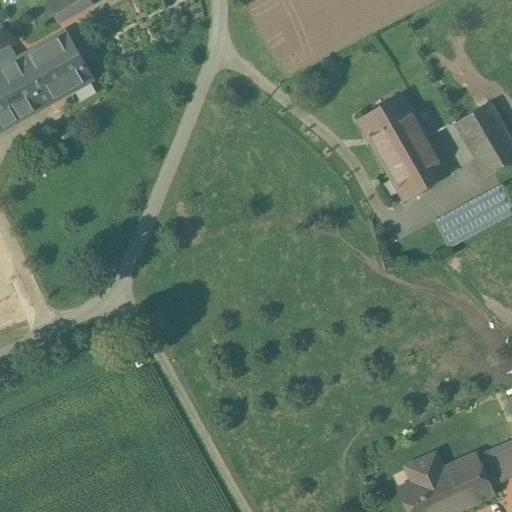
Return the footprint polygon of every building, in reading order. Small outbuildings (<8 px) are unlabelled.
[(49,0),(57,20),(95,6),(93,0),(49,0)] [(18,61),(0,70),(0,131),(91,80),(65,34),(18,61)] [(0,70),(18,61),(11,47),(0,53),(0,70)] [(402,97),(359,121),(404,200),(447,175),(436,155),(426,138),(402,97)] [(426,138),(436,155),(447,150),(458,170),(476,159),(486,178),(511,162),(511,142),(490,104),(456,124),(455,122),(426,138)] [(471,202),(486,229),(511,214),(511,206),(501,186),(471,202)] [(486,229),(471,202),(435,222),(449,249),(486,229)] [(511,441),(485,453),(496,477),(497,477),(511,470),(511,441)] [(417,482),(398,490),(408,511),(454,511),(492,495),(489,489),(500,484),(499,483),(497,477),(496,477),(485,453),(476,457),(474,456),(442,471),(435,455),(426,459),(421,457),(420,461),(409,467),(417,482)] [(511,470),(497,477),(499,483),(511,477),(511,470)]
